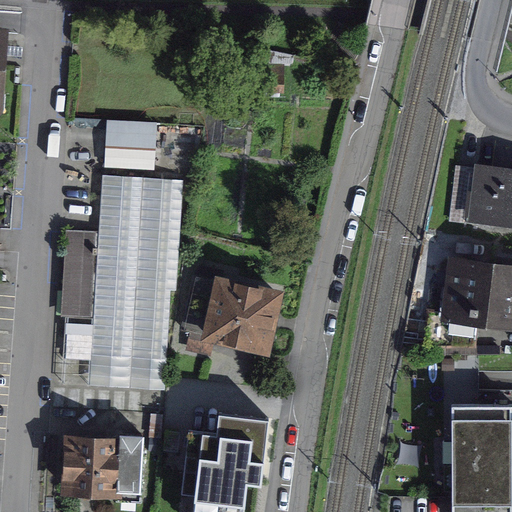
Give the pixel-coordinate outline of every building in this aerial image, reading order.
[(157,121),(107,118),(105,167),(154,170),(157,121)] [(511,157),(486,154),(479,210),(511,213),(511,157)] [(183,178),(102,173),(98,230),(93,315),(89,383),(165,388),(171,290),(176,290),(183,178)] [(98,230),(66,228),(61,313),(93,315),(98,230)] [(492,266),(454,261),(447,316),(485,321),(492,266)] [(511,268),(492,266),(485,321),(511,324),(511,268)] [(230,267),(215,325),(278,342),(293,284),(230,267)] [(449,407),(449,511),(511,511),(511,427),(509,428),(509,406),(449,407)] [(152,430),(74,425),(71,485),(148,490),(152,430)] [(204,445),(195,507),(230,511),(252,511),(261,453),(204,445)]
